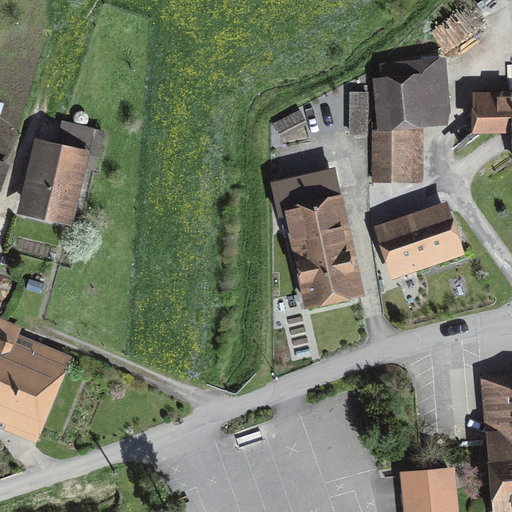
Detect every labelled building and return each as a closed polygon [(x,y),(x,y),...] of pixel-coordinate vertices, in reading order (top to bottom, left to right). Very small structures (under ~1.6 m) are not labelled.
[(447,115),(444,81),(440,81),(438,60),(386,65),(388,86),(377,87),(377,118),(418,117),(447,115)] [(367,93),(352,93),(351,133),(366,133),(367,93)] [(511,99),(477,100),(478,131),(511,129),(511,99)] [(282,135),(305,123),(299,112),(276,124),(282,135)] [(419,124),(418,117),(377,118),(379,176),(420,177),(419,124)] [(28,208),(64,217),(79,153),(97,157),(103,132),(63,122),(57,148),(43,144),(28,208)] [(281,214),(285,232),(291,231),(298,262),(296,263),(298,269),(305,267),(312,300),(355,290),(346,253),(352,252),(333,170),(275,183),(275,196),(279,214),(281,214)] [(384,233),(396,267),(453,247),(441,214),(384,233)] [(0,413),(29,426),(53,368),(0,345),(0,413)] [(511,511),(511,385),(495,387),(505,511),(511,511)] [(453,511),(449,468),(404,473),(408,511),(453,511)]
